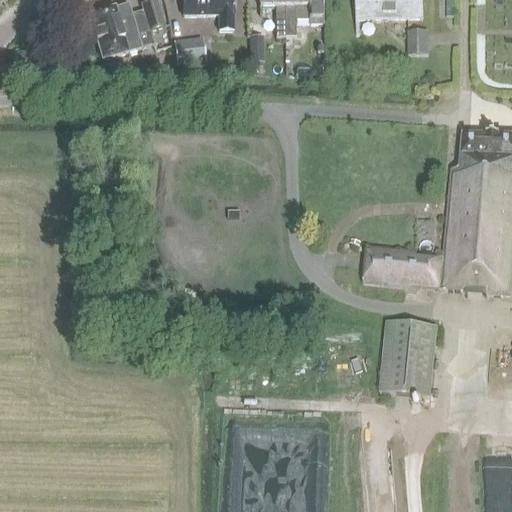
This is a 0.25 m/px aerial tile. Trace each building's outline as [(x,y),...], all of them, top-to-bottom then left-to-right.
[(182,0),(183,19),(218,19),(218,34),(232,34),(232,11),(235,11),(235,6),(232,6),(232,0),(182,0)] [(284,0),(258,0),(259,10),(275,10),(275,22),(285,21),(284,0)] [(284,0),(285,21),(285,41),(295,40),(295,24),(309,24),(309,28),(321,27),(321,0),(284,0)] [(356,0),(356,38),(359,38),(359,25),(421,25),(420,0),(356,0)] [(87,17),(94,39),(160,19),(154,1),(140,5),(142,11),(130,15),(127,5),(87,17)] [(162,27),(160,19),(94,39),(100,61),(140,49),(135,32),(147,29),(148,31),(162,27)] [(285,21),(275,22),(275,41),(285,41),(285,21)] [(44,22),(36,28),(41,35),(49,28),(44,22)] [(426,33),(406,33),(406,57),(426,57),(426,33)] [(262,39),(249,40),(250,65),(263,65),(262,39)] [(201,43),(173,48),(177,70),(205,65),(201,43)] [(11,56),(14,68),(30,64),(27,52),(11,56)] [(415,254),(365,250),(362,286),(439,293),(460,295),(460,298),(511,302),(511,297),(511,140),(462,137),(459,171),(450,170),(442,260),(415,258),(415,254)] [(386,324),(380,396),(430,400),(436,329),(386,324)] [(475,511),(475,477),(449,478),(450,511),(475,511)]
